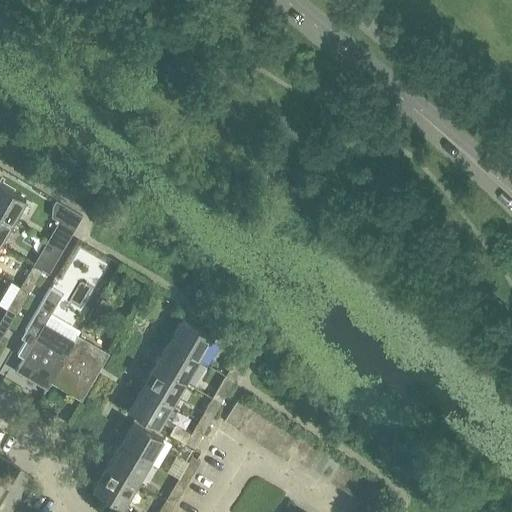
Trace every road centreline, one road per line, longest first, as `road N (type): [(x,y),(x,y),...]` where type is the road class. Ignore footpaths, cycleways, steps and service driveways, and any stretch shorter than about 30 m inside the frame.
road 1 (primary): [(505,188),(281,0)]
road 2 (residential): [(215,511),(246,459),(337,511)]
road 3 (residential): [(82,511),(31,430),(0,409)]
